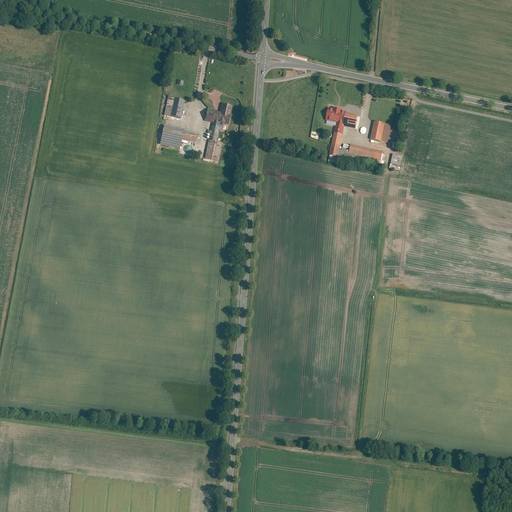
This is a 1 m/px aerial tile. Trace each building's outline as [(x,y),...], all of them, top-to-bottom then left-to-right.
[(170,119),(180,121),(184,103),(174,101),(170,119)] [(343,128),(355,131),(358,117),(337,112),(338,107),(330,106),(327,123),(335,124),(327,163),(337,165),(338,160),(353,163),(354,158),(379,163),(382,152),(350,146),(348,152),(339,150),(343,128)] [(212,124),(205,160),(218,163),(222,145),(216,144),(220,125),(231,127),(233,115),(206,110),(204,123),(212,124)] [(183,141),(199,144),(201,137),(185,134),(186,131),(164,126),(160,146),(180,150),(181,150),(183,141)] [(376,127),(372,145),(386,148),(390,130),(376,127)] [(390,168),(401,171),(404,157),(393,155),(390,168)]
